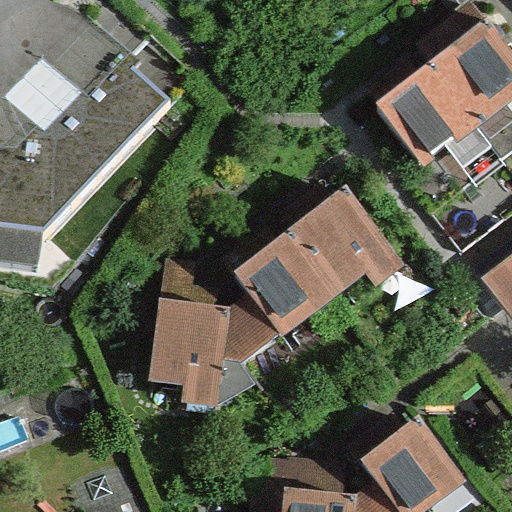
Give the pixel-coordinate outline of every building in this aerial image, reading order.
[(91,14),(0,95),(0,270),(51,279),(54,240),(179,107),(138,73),(148,58),(91,14)] [(434,72),(478,127),(511,100),(511,56),(490,29),(434,72)] [(478,127),(434,72),(378,117),(421,172),(478,127)] [(290,240),(339,304),(370,280),(377,289),(404,268),(348,196),(290,240)] [(339,304),(290,240),(233,283),(282,347),(339,304)] [(511,262),(479,288),(511,331),(511,262)] [(232,317),(161,310),(154,386),(186,389),(185,405),(223,408),(232,317)] [(435,511),(470,485),(423,426),(368,470),(402,511),(435,511)] [(341,501),(343,467),(258,463),(254,511),(358,511),(359,502),(341,501)]
